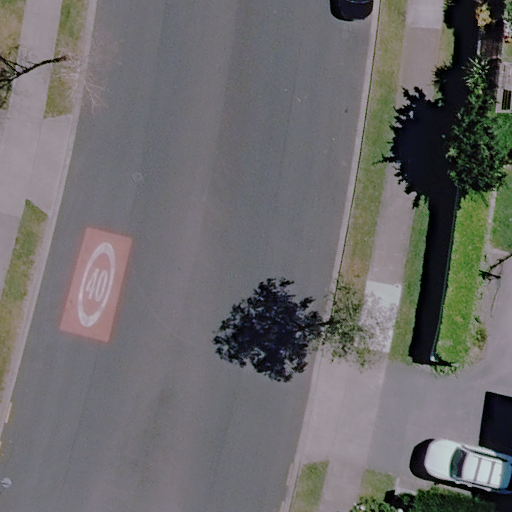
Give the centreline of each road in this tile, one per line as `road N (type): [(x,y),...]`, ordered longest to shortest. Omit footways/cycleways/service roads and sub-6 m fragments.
road 1 (tertiary): [(51,511),(185,198)]
road 2 (tertiary): [(185,198),(200,380),(198,511)]
road 3 (tertiary): [(222,0),(185,198)]
